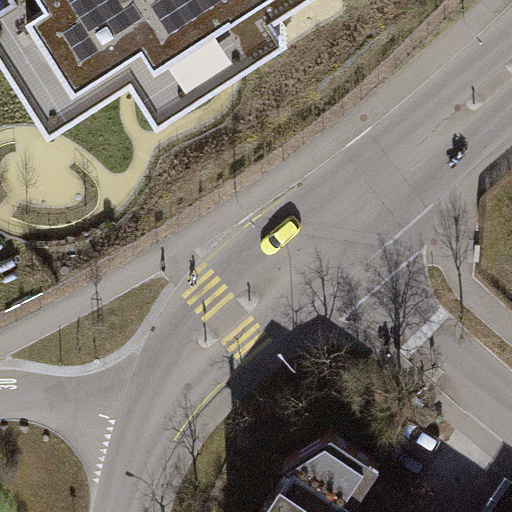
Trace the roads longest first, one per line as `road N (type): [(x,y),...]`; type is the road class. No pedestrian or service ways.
road 1 (residential): [(139,424),(227,316),(335,224)]
road 2 (residential): [(511,407),(427,335),(335,224)]
road 3 (residential): [(335,224),(511,72)]
road 4 (residential): [(139,424),(0,399)]
